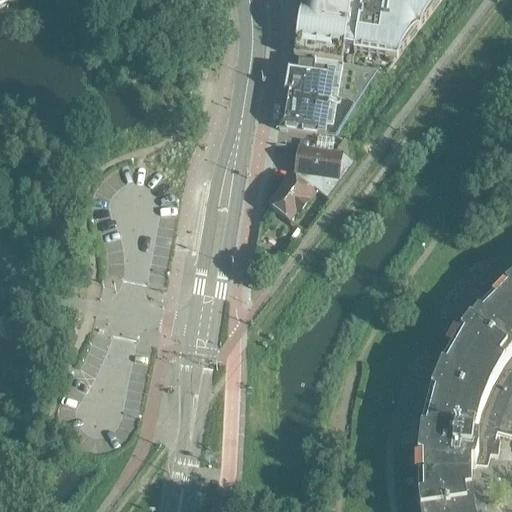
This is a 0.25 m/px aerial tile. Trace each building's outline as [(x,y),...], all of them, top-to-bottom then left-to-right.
[(0,0),(0,9),(7,5),(17,6),(17,0),(0,0)] [(302,0),(293,60),(342,67),(344,53),(353,54),(353,55),(396,62),(442,1),(434,0),(302,0)] [(289,68),(283,103),(353,114),(378,74),(295,61),(294,69),(289,68)] [(336,141),(353,114),(283,103),(278,132),(336,141)] [(358,169),(342,157),(299,150),(295,177),(297,177),(296,179),(294,182),(291,180),(269,209),(290,225),(296,218),(298,219),(315,198),(311,195),(314,192),(331,204),(358,169)] [(471,470),(475,470),(478,458),(498,460),(499,445),(495,445),(497,437),(511,441),(511,284),(505,290),(478,317),(461,340),(442,373),(431,399),(437,401),(427,437),(421,436),(418,464),(424,465),(424,502),(418,503),(419,511),(473,511),(471,497),(471,470)] [(8,405),(9,399),(0,397),(0,423),(4,424),(8,405)]
